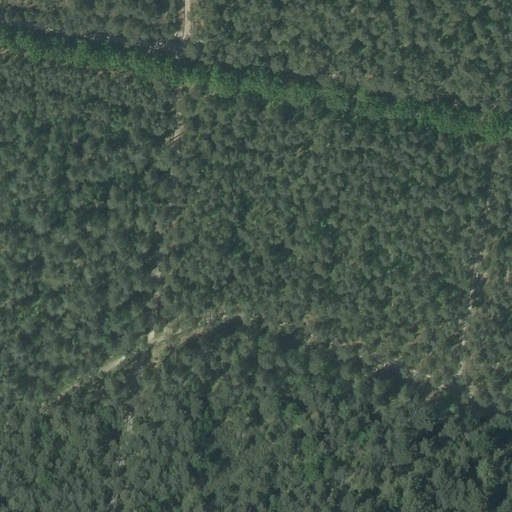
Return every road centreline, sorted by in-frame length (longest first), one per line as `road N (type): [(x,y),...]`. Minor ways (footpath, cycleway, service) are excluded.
road 1 (track): [(511,403),(432,384),(270,318),(241,314),(212,317),(0,424)]
road 2 (track): [(188,50),(146,351),(114,511)]
road 3 (track): [(511,104),(188,50)]
road 4 (track): [(451,388),(504,122)]
road 5 (track): [(188,50),(0,19)]
